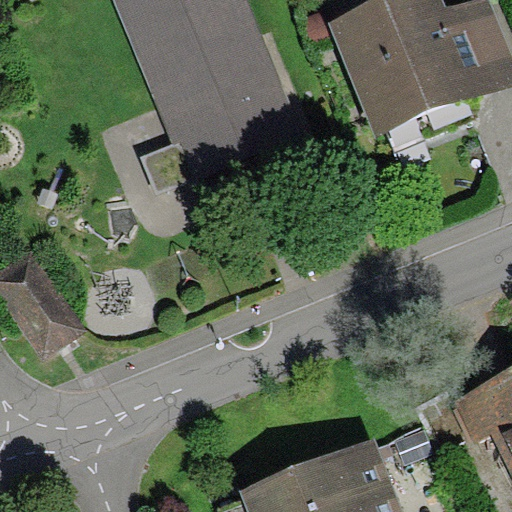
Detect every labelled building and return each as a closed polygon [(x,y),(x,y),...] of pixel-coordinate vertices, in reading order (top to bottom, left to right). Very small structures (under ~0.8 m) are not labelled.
[(303,142),(246,0),(116,0),(175,146),(145,158),(158,191),(191,177),(194,185),(303,142)] [(439,0),(389,0),(331,22),(376,137),(511,85),(511,51),(492,0),(485,0),(445,16),(439,0)] [(31,249),(0,270),(0,291),(47,359),(87,331),(31,249)] [(511,367),(506,355),(409,400),(432,447),(459,437),(492,507),(511,498),(511,367)] [(344,511),(327,459),(205,503),(208,511),(344,511)]
